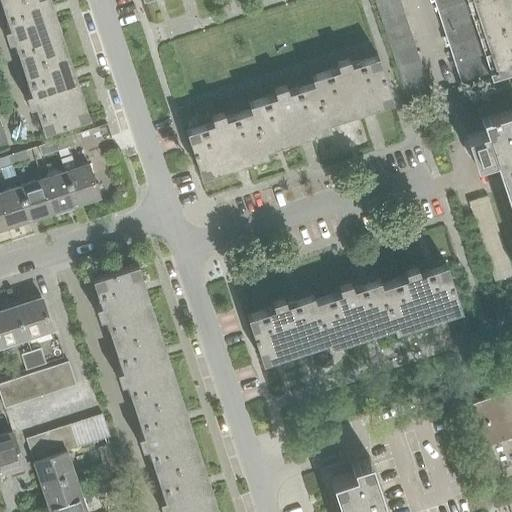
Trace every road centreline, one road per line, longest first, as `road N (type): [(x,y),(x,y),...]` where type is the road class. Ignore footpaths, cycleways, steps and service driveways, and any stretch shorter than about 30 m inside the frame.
road 1 (residential): [(188,254),(464,162),(446,104)]
road 2 (residential): [(270,511),(188,254)]
road 3 (residential): [(173,209),(105,0)]
road 4 (residential): [(0,267),(173,209)]
